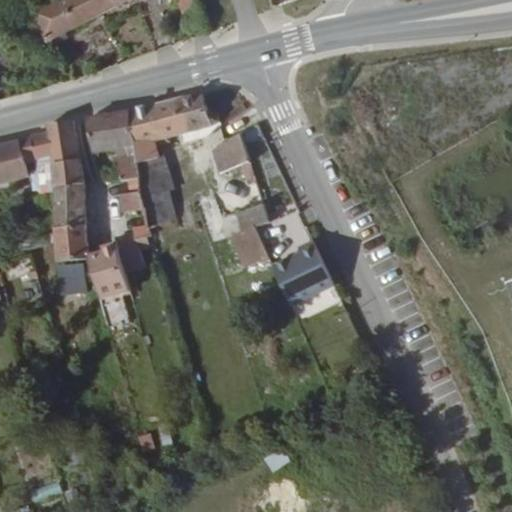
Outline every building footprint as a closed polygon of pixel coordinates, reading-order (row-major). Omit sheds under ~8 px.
[(42,0),(55,26),(107,0),(42,0)] [(216,104),(208,85),(179,92),(190,123),(223,113),(224,106),(223,103),(216,104)] [(158,132),(163,131),(190,123),(179,92),(135,103),(140,137),(158,132)] [(146,168),(140,137),(135,103),(93,111),(98,144),(123,140),(128,171),(134,171),(146,168)] [(228,115),(224,106),(223,113),(190,123),(193,132),(216,125),(228,115)] [(37,127),(40,150),(59,147),(61,154),(82,151),(77,113),(56,116),(56,124),(37,127)] [(253,149),(246,122),(236,127),(235,129),(222,136),(232,158),(253,149)] [(158,132),(171,182),(177,180),(170,147),(166,147),(163,131),(158,132)] [(154,221),(162,219),(177,211),(171,182),(158,132),(140,137),(146,168),(149,186),(150,199),(153,214),(154,221)] [(232,158),(222,136),(217,139),(226,160),(232,158)] [(62,180),(85,177),(82,151),(61,154),(62,167),(62,180)] [(134,171),(137,186),(149,186),(146,168),(134,171)] [(60,220),(89,218),(85,177),(62,180),(60,220)] [(133,201),(150,199),(149,186),(137,186),(131,187),(133,201)] [(247,220),(258,216),(270,210),(266,192),(240,202),(247,220)] [(295,213),(280,218),(287,237),(302,232),(295,213)] [(138,233),(161,229),(162,219),(154,221),(153,214),(136,218),(138,233)] [(60,251),(92,247),(90,238),(89,218),(60,220),(60,229),(60,249),(60,251)] [(244,269),(269,258),(255,225),(230,235),(244,269)] [(121,236),(125,251),(139,247),(136,231),(120,233),(121,236)] [(92,247),(112,317),(134,310),(125,283),(133,282),(125,251),(121,236),(105,238),(106,247),(92,247)] [(38,280),(46,278),(36,244),(8,254),(11,263),(31,257),(38,280)] [(272,266),(291,306),(334,286),(315,246),(272,266)] [(0,273),(9,271),(5,255),(0,256),(0,273)] [(0,339),(0,371),(10,369),(4,338),(0,339)] [(264,458),(271,471),(288,462),(281,449),(264,458)]
